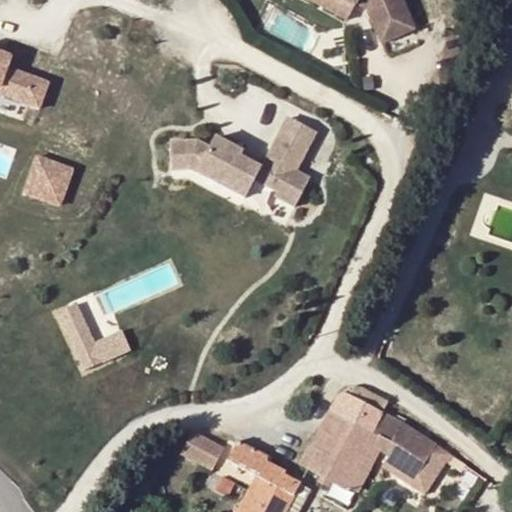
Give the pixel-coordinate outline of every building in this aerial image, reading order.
[(279,0),(280,2),(288,0),(295,0),(324,15),(331,1),(329,0),(279,0)] [(329,0),(331,1),(324,15),(344,26),(353,8),(365,14),(379,47),(412,34),(397,0),(329,0)] [(0,95),(40,106),(48,78),(6,66),(10,52),(0,49),(0,95)] [(308,174),(299,170),(316,129),(281,115),(259,166),(235,156),(239,147),(206,133),(188,174),(290,218),(308,174)] [(168,138),(168,170),(193,169),(193,138),(168,138)] [(21,191),(61,205),(74,167),(35,153),(21,191)] [(129,352),(121,333),(92,345),(100,364),(129,352)] [(347,396),(382,414),(389,402),(361,388),(355,386),(350,391),(347,396)] [(373,446),(379,450),(418,475),(431,453),(435,447),(406,428),(396,421),(382,414),(347,396),(340,393),(327,418),(333,421),(324,438),(318,434),(310,449),(317,453),(309,469),(320,475),(316,483),(328,489),(332,482),(346,490),(348,486),(356,491),(368,469),(357,463),(373,434),(378,438),(373,446)] [(193,429),(180,454),(210,470),(223,444),(193,429)] [(368,469),(379,450),(373,446),(378,438),(373,434),(357,463),(368,469)] [(237,443),(234,443),(224,462),(256,479),(238,511),(296,511),(307,491),(297,486),(297,484),(281,476),(283,473),(265,464),(267,460),(237,443)] [(452,459),(435,447),(431,453),(448,464),(452,459)]
